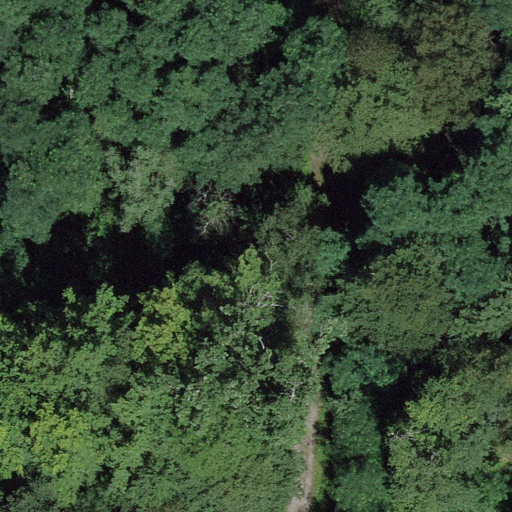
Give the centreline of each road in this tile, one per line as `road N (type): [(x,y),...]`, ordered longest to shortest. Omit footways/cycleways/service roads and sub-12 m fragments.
road 1 (track): [(302,511),(327,0)]
road 2 (track): [(0,379),(266,288),(313,285)]
